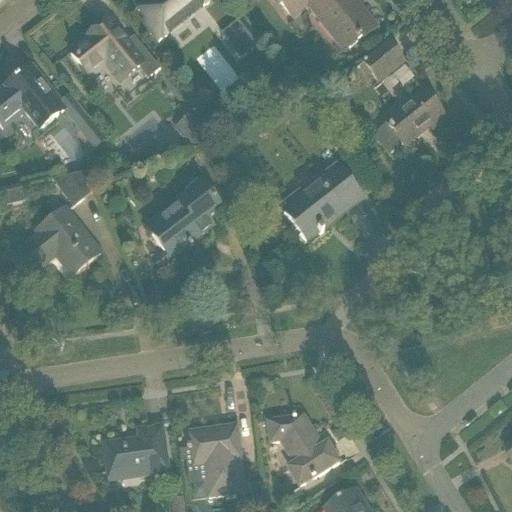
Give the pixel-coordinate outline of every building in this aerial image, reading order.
[(158,44),(208,4),(204,0),(152,0),(137,12),(146,23),(143,25),(158,44)] [(358,16),(345,0),(276,0),(290,17),(305,4),(344,53),(358,41),(373,29),(361,13),(358,16)] [(237,24),(222,36),(241,61),(257,49),(262,44),(243,19),(237,24)] [(133,39),(125,45),(108,24),(109,23),(108,22),(86,40),(88,42),(71,56),(71,55),(70,56),(88,80),(106,66),(111,72),(119,65),(129,78),(138,71),(147,82),(159,72),(133,39)] [(198,58),(222,92),(240,80),(217,45),(198,58)] [(378,83),(386,77),(401,65),(386,46),(363,64),(378,83)] [(60,106),(52,98),(31,71),(30,70),(5,90),(5,91),(0,95),(0,124),(9,117),(13,122),(24,114),(41,134),(66,114),(60,106)] [(371,137),(375,142),(387,158),(401,147),(403,150),(404,149),(403,149),(428,129),(431,133),(432,132),(432,131),(443,122),(444,123),(445,122),(422,93),(382,124),(384,127),(371,137)] [(66,114),(79,131),(94,149),(103,142),(69,99),(60,106),(66,114)] [(341,143),(333,149),(342,161),(350,154),(341,143)] [(207,190),(219,183),(204,149),(191,154),(207,190)] [(359,200),(347,185),(336,171),(316,187),(318,189),(283,216),(300,238),(299,239),(304,246),(317,236),(319,238),(323,236),(319,232),(359,200)] [(95,192),(87,174),(52,183),(73,210),(95,192)] [(219,211),(206,195),(201,188),(146,230),(170,263),(171,262),(170,261),(186,250),(189,253),(191,251),(187,246),(196,240),(197,242),(198,241),(212,231),(205,222),(219,211)] [(71,279),(77,274),(99,256),(64,212),(35,234),(38,237),(14,256),(9,260),(27,282),(56,260),(71,279)] [(294,421),(269,425),(272,445),(282,444),(296,467),(289,472),(301,491),(321,477),(338,467),(339,467),(340,466),(328,447),(327,448),(322,451),(303,420),(297,421),(297,418),(294,419),(294,421)] [(242,462),(240,449),(237,429),(223,431),(224,436),(190,441),(191,449),(188,449),(188,452),(192,452),(194,469),(204,468),(209,501),(243,496),(239,463),(242,462)] [(109,477),(129,474),(145,471),(145,477),(168,474),(162,431),(140,434),(141,443),(105,448),(109,477)] [(365,511),(355,496),(357,495),(356,494),(325,511),(365,511)] [(243,505),(243,511),(266,511),(265,502),(243,505)]
